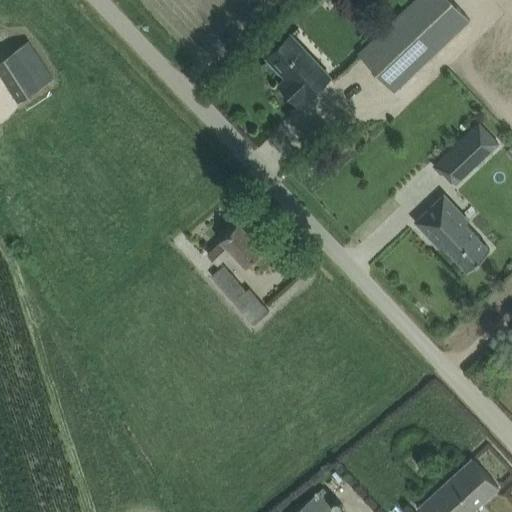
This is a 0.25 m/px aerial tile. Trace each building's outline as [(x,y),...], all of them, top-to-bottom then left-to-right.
[(413,0),(360,53),(398,90),(476,14),(463,0),(413,0)] [(267,57),(287,77),(279,84),(298,104),(305,97),(306,98),(321,84),(330,77),(291,35),(282,43),(267,57)] [(28,40),(12,51),(0,58),(0,69),(20,100),(53,79),(28,40)] [(494,145),(478,128),(476,126),(435,165),(437,167),(442,172),(446,168),(458,180),(494,145)] [(488,248),(465,224),(460,228),(449,216),(455,210),(451,206),(445,200),(442,197),(417,221),(420,224),(428,233),(435,240),(438,237),(467,267),(488,248)] [(245,266),(248,262),(263,249),(239,223),(224,237),(207,254),(217,264),(231,252),(245,266)] [(224,264),(211,275),(254,324),(270,311),(250,287),(246,290),(224,264)] [(473,457),(458,471),(420,506),(425,511),(469,511),(498,486),(473,457)] [(292,511),(337,511),(324,497),(329,492),(322,485),(292,511)]
